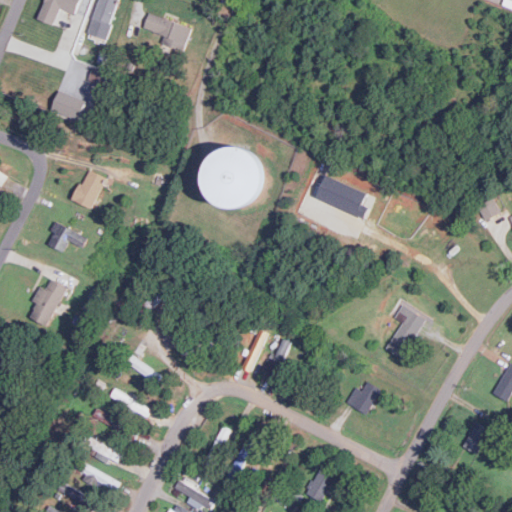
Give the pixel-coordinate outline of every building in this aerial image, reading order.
[(45,0),(38,17),(54,24),(62,7),(76,13),(81,0),(45,0)] [(100,0),(89,32),(107,39),(120,0),(100,0)] [(145,27),(166,34),(163,42),(185,50),(194,27),(151,11),(145,27)] [(89,79),(102,84),(107,70),(94,65),(89,79)] [(89,98),(60,90),(53,110),(87,120),(89,113),(85,112),(89,98)] [(271,204),(272,149),(215,148),(215,203),(271,204)] [(94,207),(108,176),(88,168),(75,199),(94,207)] [(8,175),(0,170),(0,194),(5,186),(3,185),(8,175)] [(318,196),(367,217),(377,195),(327,174),(318,196)] [(487,219),(502,211),(494,196),(479,205),(487,219)] [(50,244),(66,250),(70,240),(85,245),(89,234),(55,221),(52,230),(54,231),(50,244)] [(50,325),(68,286),(52,278),(48,288),(41,285),(34,300),(38,302),(31,316),(50,325)] [(425,316),(402,305),(396,317),(403,320),(389,349),(406,357),(425,316)] [(206,341),(208,347),(224,341),(223,336),(206,341)] [(264,377),(277,382),(292,340),(284,337),(277,356),(272,354),(264,377)] [(0,351),(0,371),(6,374),(18,351),(4,344),(0,351)] [(160,381),(165,373),(132,355),(127,363),(160,381)] [(496,394),(511,400),(511,362),(509,361),(496,394)] [(363,390),(357,386),(348,401),(369,413),(384,388),(369,380),(363,390)] [(95,416),(125,433),(130,425),(99,408),(95,416)] [(482,453),(493,428),(477,421),(465,446),(482,453)] [(229,477),(238,480),(256,442),(248,437),(229,477)] [(91,454),(110,461),(111,458),(121,461),(125,451),(96,441),(91,454)] [(336,475),(319,467),(308,493),(325,501),(336,475)] [(190,500),(211,511),(218,500),(197,488),(199,484),(185,475),(178,488),(192,496),(190,500)] [(101,511),(102,511),(106,503),(66,484),(63,491),(79,499),(78,501),(101,511)]
